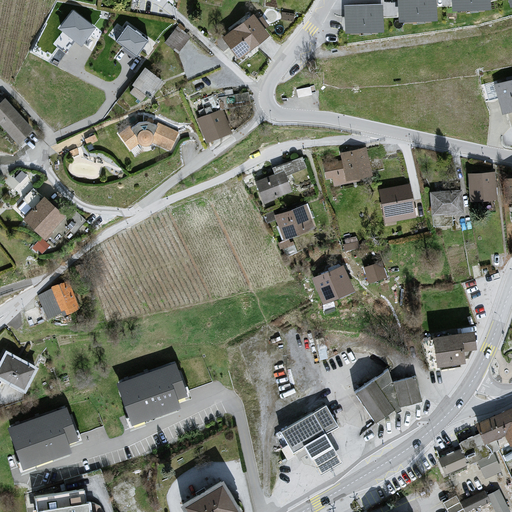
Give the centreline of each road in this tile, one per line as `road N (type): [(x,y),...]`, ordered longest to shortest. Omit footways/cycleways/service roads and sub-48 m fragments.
road 1 (residential): [(375,127),(361,140),(277,151),(149,203)]
road 2 (tertiary): [(302,511),(402,453),(465,391)]
road 3 (residential): [(0,158),(44,167),(92,209),(141,214)]
road 4 (residential): [(270,107),(149,203)]
road 5 (residential): [(141,214),(85,248),(19,307)]
road 6 (unclassified): [(375,127),(511,156)]
road 7 (unclassified): [(329,0),(269,82),(270,107)]
